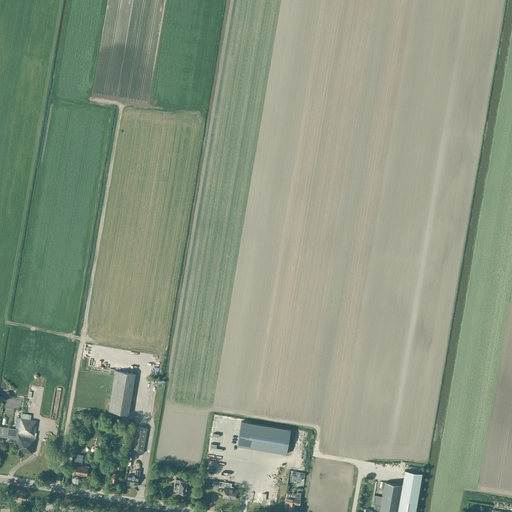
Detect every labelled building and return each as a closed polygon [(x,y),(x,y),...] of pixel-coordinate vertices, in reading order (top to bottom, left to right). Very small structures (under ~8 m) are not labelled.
[(136,374),(127,372),(115,370),(108,411),(129,414),(136,374)] [(8,428),(7,438),(17,439),(15,453),(21,454),(21,452),(32,454),(33,450),(34,450),(36,439),(37,433),(36,433),(37,425),(36,425),(36,422),(36,421),(20,418),(17,418),(15,429),(8,428)] [(241,421),(237,446),(286,454),(290,429),(241,421)] [(8,428),(0,426),(0,436),(7,438),(8,428)] [(131,451),(143,453),(148,428),(135,426),(131,451)] [(81,458),(81,457),(82,455),(75,454),(73,464),(77,464),(76,473),(86,475),(87,471),(88,471),(89,467),(85,466),(85,467),(81,466),(82,459),(81,458)] [(253,465),(252,472),(277,476),(278,470),(253,465)] [(118,473),(117,473),(118,469),(120,470),(121,467),(117,466),(117,469),(114,469),(114,472),(113,472),(111,481),(116,482),(118,473)] [(403,485),(419,488),(422,473),(406,471),(403,485)] [(128,475),(127,482),(130,483),(130,484),(137,485),(139,476),(128,475)] [(180,479),(175,479),(173,490),(178,491),(177,491),(185,493),(186,489),(187,489),(188,488),(189,488),(189,487),(189,486),(189,485),(188,484),(187,484),(187,480),(180,479)] [(276,484),(251,479),(250,486),(275,490),(276,484)] [(366,509),(365,511),(375,511),(376,511),(383,511),(415,511),(419,488),(403,485),(385,482),(382,497),(376,496),(375,504),(374,510),(366,509)] [(224,487),(223,497),(237,499),(238,489),(233,488),(233,487),(231,487),(232,483),(226,483),(225,487),(224,487)] [(300,500),(301,495),(296,494),(295,499),(287,498),(286,503),(289,503),(288,511),(293,511),(295,504),(299,505),(300,500)]
